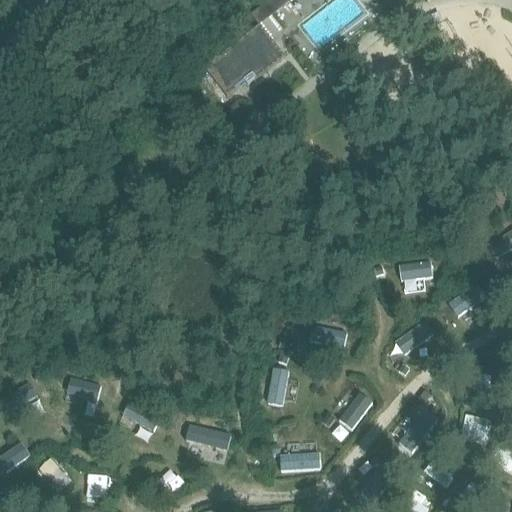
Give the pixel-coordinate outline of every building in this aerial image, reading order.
[(288,0),(275,0),(255,16),(263,27),(292,4),(288,0)] [(206,71),(228,99),(246,85),(248,88),(284,60),(259,29),(206,71)] [(226,113),(231,119),(238,114),(233,108),(226,113)] [(511,234),(488,249),(496,262),(511,251),(511,234)] [(431,265),(403,269),(405,284),(433,280),(431,265)] [(382,270),(375,272),(377,280),(384,277),(382,270)] [(418,285),(400,285),(401,297),(419,296),(418,285)] [(478,288),(450,308),(458,320),(487,300),(478,288)] [(425,326),(397,346),(406,359),(434,338),(425,326)] [(313,330),(311,345),(344,352),(347,337),(313,330)] [(282,343),(280,351),(290,353),(291,345),(282,343)] [(282,358),(279,365),(286,368),(289,360),(282,358)] [(403,368),(399,374),(405,379),(410,373),(403,368)] [(274,372),(268,406),(283,409),(289,375),(274,372)] [(71,382),(67,396),(98,404),(102,390),(71,382)] [(30,387),(4,403),(12,415),(38,400),(30,387)] [(425,395),(420,402),(425,407),(430,400),(425,395)] [(360,398),(340,424),(352,433),(372,407),(360,398)] [(130,405),(123,418),(154,435),(161,422),(130,405)] [(425,415),(400,448),(412,457),(437,424),(425,415)] [(329,417),(323,425),(329,429),(335,421),(329,417)] [(485,449),(491,424),(464,418),(458,443),(485,449)] [(190,428),(186,444),(227,454),(231,439),(190,428)] [(23,447),(0,462),(0,479),(31,459),(23,447)] [(507,470),(511,461),(511,459),(498,451),(491,461),(507,470)] [(319,459),(281,461),(281,475),(320,473),(319,459)] [(421,477),(443,490),(450,477),(429,464),(421,477)] [(387,465),(362,497),(374,507),(399,474),(387,465)] [(87,491),(100,501),(110,488),(97,478),(87,491)]
